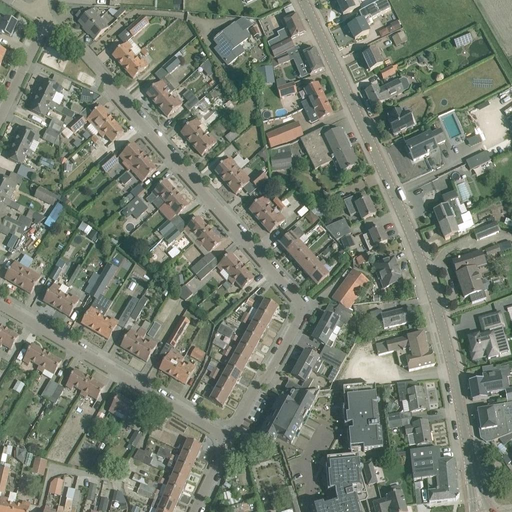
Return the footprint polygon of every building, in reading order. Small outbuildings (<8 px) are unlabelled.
[(343,16),(360,7),(356,0),(340,0),(336,2),(343,16)] [(363,20),(349,27),(355,40),(369,34),(366,27),(370,25),(369,22),(371,21),(390,11),(385,0),(384,0),(360,13),(363,20)] [(122,8),(114,17),(117,20),(125,12),(122,8)] [(82,11),(76,16),(80,21),(78,22),(86,32),(100,19),(92,10),(86,15),(82,11)] [(275,57),(294,49),(290,40),(306,33),(297,15),(282,22),(285,30),(277,33),(279,37),(267,43),(272,54),(270,55),(271,59),(275,57)] [(0,34),(1,33),(10,37),(17,23),(6,18),(5,20),(0,17),(0,34)] [(149,24),(142,17),(127,30),(134,38),(149,24)] [(100,19),(86,32),(95,41),(108,29),(108,28),(107,27),(100,19)] [(391,26),(387,29),(389,35),(401,29),(397,21),(390,25),(391,26)] [(240,46),(248,39),(235,23),(214,40),(221,50),(218,53),(229,67),(238,60),(238,59),(245,53),(240,46)] [(256,28),(251,30),(254,37),(255,37),(258,35),(259,35),(256,28)] [(403,33),(392,39),(395,45),(406,40),(403,33)] [(474,37),(457,41),(459,47),(475,43),(474,37)] [(133,49),(128,43),(112,56),(123,68),(135,58),(130,52),(133,49)] [(301,57),(296,59),(299,66),(304,64),(309,76),(324,70),(316,50),(315,50),(300,56),(301,57)] [(376,52),(363,58),(370,72),(383,66),(379,58),(381,57),(378,51),(376,52)] [(174,57),(174,58),(155,76),(161,82),(147,95),(157,107),(169,96),(175,91),(165,79),(169,75),(169,76),(181,65),(177,61),(183,56),(179,52),(174,57)] [(290,62),(287,54),(276,59),(272,60),(275,67),(290,62)] [(140,63),(135,58),(123,68),(133,80),(148,66),(143,60),(140,63)] [(257,81),(273,80),(272,67),(257,68),(257,81)] [(393,75),(389,69),(380,74),(383,81),(393,75)] [(45,81),(38,96),(51,103),(56,94),(59,95),(62,89),(61,88),(62,86),(65,81),(55,76),(51,83),(45,81)] [(379,90),(377,87),(365,92),(372,108),(383,103),(384,103),(392,99),(392,98),(408,90),(409,86),(406,80),(403,79),(379,90)] [(294,83),(278,88),(281,99),(297,94),(294,83)] [(301,104),(304,109),(325,99),(318,84),(304,90),(309,100),(304,102),(305,102),(301,104)] [(91,102),(93,92),(84,91),(82,100),(91,102)] [(184,107),(189,112),(199,103),(189,91),(183,97),(188,103),(184,107)] [(38,96),(30,112),(44,118),(49,109),(72,120),(75,114),(51,103),(38,96)] [(174,102),(169,96),(157,107),(167,118),(182,105),(177,99),(174,102)] [(197,105),(205,114),(214,107),(206,97),(197,105)] [(325,99),(304,109),(307,116),(315,112),(319,121),(333,114),(325,99)] [(230,102),(225,105),(230,111),(234,108),(230,102)] [(74,104),(70,112),(75,114),(80,116),(83,109),(74,104)] [(93,138),(95,136),(99,133),(98,133),(112,121),(101,108),(87,120),(91,125),(86,130),(93,138)] [(389,124),(394,136),(413,128),(405,110),(389,117),(391,123),(389,124)] [(69,127),(67,128),(74,135),(87,123),(81,116),(69,127)] [(64,124),(53,119),(48,129),(59,136),(61,134),(63,133),(69,127),(64,124)] [(181,134),(191,145),(203,135),(198,129),(201,126),(196,120),(181,134)] [(99,133),(95,136),(99,141),(102,139),(105,136),(112,144),(124,134),(112,121),(98,133),(99,133)] [(303,137),(298,123),(266,134),(271,149),(303,137)] [(328,126),(319,131),(300,140),(315,170),(332,161),(339,176),(358,166),(340,130),(332,134),(328,126)] [(15,144),(29,151),(33,142),(37,143),(40,137),(22,129),(15,144)] [(59,136),(48,129),(43,140),(59,147),(59,136)] [(234,130),(225,138),(230,144),(239,136),(234,130)] [(440,130),(429,135),(406,145),(414,162),(427,156),(429,155),(428,153),(437,149),(436,147),(446,143),(440,130)] [(208,140),(203,135),(191,145),(202,157),(216,144),(211,138),(208,140)] [(95,136),(93,138),(91,140),(95,145),(99,141),(95,136)] [(32,153),(29,151),(15,144),(7,160),(21,166),(26,157),(29,159),(32,153)] [(133,167),(144,157),(133,145),(120,157),(124,162),(127,160),(133,167)] [(108,158),(102,152),(94,159),(99,165),(108,158)] [(484,153),(466,162),(470,171),(488,162),(484,153)] [(291,154),(271,155),(272,169),(272,171),(292,169),(291,154)] [(76,155),(70,160),(74,165),(76,164),(73,161),(78,157),(76,155)] [(111,155),(108,158),(99,166),(105,174),(118,162),(111,155)] [(226,184),(238,174),(250,163),(247,159),(244,162),(238,156),(233,161),(230,159),(215,172),(226,184)] [(144,157),(133,167),(130,170),(142,183),(156,170),(144,157)] [(42,158),(39,164),(52,170),(55,164),(42,158)] [(241,171),(238,174),(226,184),(236,195),(251,182),(250,181),(241,171)] [(260,171),(250,181),(251,182),(257,190),(261,186),(268,180),(260,171)] [(0,195),(6,199),(10,190),(13,192),(17,185),(0,176),(0,195)] [(156,199),(159,196),(166,204),(177,194),(166,181),(151,194),(156,199)] [(130,194),(135,199),(144,191),(139,186),(130,194)] [(257,190),(262,195),(266,192),(261,186),(257,190)] [(39,188),(34,198),(53,208),(58,198),(39,188)] [(434,212),(439,225),(460,217),(461,217),(455,202),(458,201),(455,193),(442,198),(445,208),(434,212)] [(177,194),(166,204),(163,207),(167,212),(170,209),(177,217),(188,207),(177,194)] [(0,210),(3,205),(7,206),(9,201),(9,200),(6,199),(0,195),(0,210)] [(130,195),(124,200),(127,204),(134,198),(130,195)] [(260,222),(271,212),(267,206),(270,203),(264,197),(249,211),(260,222)] [(129,204),(140,217),(148,210),(137,198),(129,204)] [(277,207),(281,203),(277,198),(273,202),(277,207)] [(353,198),(344,202),(350,217),(359,213),(362,221),(375,215),(368,199),(356,205),(353,198)] [(288,211),(298,223),(311,211),(301,200),(288,211)] [(281,203),(277,207),(281,211),(285,208),(281,203)] [(58,205),(45,226),(51,230),(64,209),(58,205)] [(276,217),(271,212),(260,222),(270,234),(285,221),(280,215),(276,217)] [(17,223),(6,217),(2,226),(22,236),(26,228),(29,229),(32,222),(20,216),(17,223)] [(464,227),(460,217),(439,225),(445,239),(458,234),(456,230),(464,227)] [(192,233),(198,241),(210,231),(198,218),(185,230),(189,235),(192,233)] [(345,220),(325,228),(336,241),(339,240),(351,235),(345,220)] [(164,239),(175,229),(168,221),(157,231),(164,239)] [(83,224),(80,229),(88,234),(91,230),(83,224)] [(495,225),(473,233),(477,242),(499,234),(499,232),(496,224),(495,225)] [(387,243),(381,228),(369,233),(369,234),(363,237),(369,251),(387,243)] [(170,245),(181,235),(175,229),(164,239),(170,245)] [(279,244),(287,253),(298,243),(298,242),(304,237),(305,236),(298,229),(291,234),(279,244)] [(210,231),(198,241),(196,243),(200,248),(203,246),(210,254),(221,244),(210,231)] [(304,237),(298,242),(298,243),(302,246),(308,241),(304,237)] [(350,237),(341,240),(346,251),(354,247),(350,237)] [(287,253),(294,262),(306,251),(302,246),(298,243),(287,253)] [(189,262),(200,253),(194,245),(183,254),(189,262)] [(177,247),(169,254),(174,260),(182,253),(177,247)] [(294,262),(302,270),(314,260),(306,251),(294,262)] [(335,266),(339,262),(339,261),(346,255),(342,251),(330,261),(335,266)] [(482,252),(475,254),(458,260),(453,262),(457,275),(464,298),(469,297),(472,304),(486,299),(484,292),(488,291),(490,287),(489,283),(484,281),(480,282),(476,269),(486,266),(482,252)] [(359,266),(370,261),(367,254),(356,259),(359,266)] [(224,270),(231,277),(242,267),(231,255),(217,267),(222,272),(224,270)] [(15,263),(5,280),(18,287),(26,274),(28,270),(33,261),(25,256),(19,265),(15,263)] [(60,260),(52,256),(42,274),(49,278),(60,260)] [(41,262),(35,258),(30,267),(36,270),(41,262)] [(393,258),(384,261),(372,266),(376,275),(378,274),(383,289),(402,282),(393,258)] [(191,270),(196,276),(207,266),(202,260),(191,270)] [(302,270),(310,279),(321,268),(314,260),(302,270)] [(207,266),(196,276),(201,281),(212,271),(207,266)] [(62,271),(56,267),(49,278),(56,282),(62,271)] [(242,267),(231,277),(228,280),(233,285),(235,282),(242,290),(254,281),(242,267)] [(321,268),(310,279),(317,287),(329,277),(321,268)] [(26,274),(18,287),(31,295),(41,278),(34,274),(28,270),(26,274)] [(332,299),(348,311),(369,283),(353,271),(332,299)] [(110,281),(102,276),(95,288),(90,296),(90,297),(98,302),(110,281)] [(56,310),(64,296),(69,289),(62,285),(60,289),(53,285),(43,302),(56,310)] [(89,285),(84,293),(90,296),(95,288),(89,285)] [(185,302),(192,296),(185,287),(175,294),(185,302)] [(64,296),(56,310),(69,318),(79,301),(73,297),(71,300),(64,296)] [(139,301),(138,303),(144,307),(148,301),(143,297),(141,301),(140,300),(140,301),(139,301)] [(258,312),(272,319),(278,308),(260,298),(257,303),(262,306),(258,312)] [(249,299),(246,305),(252,308),(255,302),(249,299)] [(136,306),(131,302),(123,315),(129,318),(136,306)] [(129,318),(122,329),(129,333),(131,330),(132,330),(144,307),(138,303),(136,306),(129,318)] [(319,327),(332,334),(336,327),(342,330),(344,326),(345,327),(352,314),(339,307),(333,318),(326,314),(319,327)] [(82,325),(95,333),(103,319),(107,312),(101,308),(98,312),(92,308),(82,325)] [(381,310),(371,313),(370,313),(374,330),(383,328),(384,329),(415,322),(411,308),(382,315),(381,310)] [(252,323),(266,330),(272,319),(258,312),(252,323)] [(478,336),(468,339),(471,348),(469,348),(473,360),(487,356),(488,360),(498,357),(498,355),(501,354),(497,342),(505,340),(502,328),(503,327),(499,314),(480,319),(484,335),(484,337),(479,339),(478,336)] [(189,323),(182,318),(167,345),(174,349),(189,323)] [(103,319),(95,333),(108,340),(118,323),(111,319),(109,323),(103,319)] [(259,341),(266,330),(252,323),(246,334),(259,341)] [(155,324),(147,336),(153,339),(161,327),(155,324)] [(217,332),(220,334),(229,339),(233,332),(221,325),(217,332)] [(329,341),(332,334),(319,327),(312,339),(325,347),(326,346),(331,349),(334,343),(329,341)] [(0,348),(2,346),(11,351),(19,338),(4,329),(0,336),(0,348)] [(129,333),(121,348),(134,355),(142,342),(148,333),(140,329),(137,333),(132,330),(131,330),(129,333)] [(259,341),(246,334),(240,345),(253,352),(259,341)] [(424,334),(414,336),(377,345),(376,345),(378,356),(396,352),(399,366),(402,366),(403,369),(408,367),(409,371),(435,366),(431,352),(429,353),(424,334)] [(226,344),(215,339),(212,345),(224,351),(230,354),(232,349),(227,347),(227,346),(225,346),(226,344)] [(148,346),(142,342),(134,355),(147,363),(157,346),(150,342),(148,346)] [(240,345),(234,356),(247,363),(253,352),(240,345)] [(37,370),(37,371),(47,354),(32,346),(23,362),(29,365),(27,368),(36,373),(37,370)] [(206,355),(195,348),(191,357),(201,363),(206,355)] [(333,350),(329,357),(343,364),(347,358),(333,350)] [(329,357),(322,353),(318,359),(305,351),(299,364),(312,371),(311,371),(317,374),(323,363),(339,372),(343,364),(329,357)] [(172,378),(180,365),(184,359),(177,354),(176,357),(169,353),(159,370),(172,378)] [(47,354),(37,371),(43,374),(45,371),(54,376),(61,363),(47,354)] [(241,375),(247,363),(234,356),(228,367),(241,375)] [(180,365),(172,378),(185,386),(195,368),(189,364),(186,368),(180,365)] [(312,371),(299,364),(292,376),(304,383),(301,388),(289,381),(281,396),(306,393),(313,381),(313,380),(308,377),(311,371),(312,371)] [(221,378),(235,386),(241,375),(228,367),(221,378)] [(214,368),(212,373),(218,376),(220,372),(214,368)] [(74,388),(82,392),(82,393),(90,380),(75,371),(66,387),(72,391),(74,388)] [(470,384),(468,386),(469,389),(471,390),(471,394),(470,396),(470,399),(472,400),(473,402),(489,399),(488,394),(505,392),(507,402),(511,400),(511,389),(509,390),(506,376),(501,377),(500,372),(482,375),(483,380),(469,382),(470,384)] [(209,378),(215,381),(218,376),(212,373),(209,378)] [(37,383),(41,378),(35,374),(32,379),(37,383)] [(215,390),(229,397),(235,386),(221,378),(215,390)] [(82,393),(82,392),(80,396),(86,399),(88,396),(97,401),(104,388),(90,380),(82,393)] [(19,381),(15,391),(21,394),(25,384),(19,381)] [(51,382),(41,397),(48,401),(57,386),(51,382)] [(409,401),(411,413),(420,411),(421,412),(423,412),(422,411),(425,410),(423,399),(422,399),(420,390),(418,390),(417,383),(398,385),(401,402),(409,401)] [(64,390),(57,386),(48,401),(55,405),(64,390)] [(379,429),(375,387),(343,390),(345,407),(343,407),(344,426),(350,426),(351,432),(347,432),(348,445),(350,445),(350,452),(363,451),(363,453),(383,451),(381,429),(379,429)] [(222,408),(229,397),(215,390),(212,396),(207,393),(204,398),(222,408)] [(277,438),(291,445),(320,392),(292,395),(290,397),(292,398),(289,403),(280,398),(261,434),(257,440),(267,445),(267,444),(272,447),(275,441),(277,438)] [(117,413),(125,418),(133,405),(118,396),(109,412),(115,416),(117,413)] [(478,412),(476,412),(481,439),(486,443),(492,442),(499,439),(511,434),(511,403),(492,407),(493,409),(478,411),(478,412)] [(133,405),(125,418),(123,421),(129,424),(131,421),(140,426),(147,413),(133,405)] [(99,413),(88,432),(93,435),(105,416),(99,413)] [(389,429),(403,427),(401,420),(388,422),(389,429)] [(417,447),(418,451),(431,450),(430,444),(431,443),(429,432),(427,432),(426,423),(404,427),(406,437),(414,436),(416,447),(417,447)] [(136,449),(143,435),(136,431),(128,445),(129,445),(134,448),(136,449)] [(511,434),(499,439),(505,446),(511,440),(511,434)] [(185,445),(182,453),(196,459),(201,446),(182,438),(180,443),(182,444),(185,445)] [(196,459),(182,453),(179,457),(176,456),(175,458),(170,456),(171,453),(160,448),(157,455),(170,461),(191,470),(196,459)] [(431,450),(418,451),(392,454),(393,460),(411,458),(413,481),(427,479),(428,493),(429,504),(456,501),(459,497),(457,481),(457,480),(455,461),(440,462),(439,449),(431,450)] [(144,453),(139,450),(134,459),(143,463),(146,458),(150,460),(152,454),(145,450),(144,453)] [(360,511),(356,497),(353,497),(352,494),(362,493),(359,456),(325,460),(328,492),(333,491),(334,497),(336,497),(337,502),(323,505),(322,503),(311,506),(312,511),(360,511)] [(503,458),(501,459),(507,465),(508,464),(510,462),(505,456),(503,458)] [(35,459),(31,474),(44,477),(47,462),(35,459)] [(191,470),(170,461),(167,467),(175,470),(173,476),(186,481),(191,470)] [(372,463),(371,463),(363,465),(368,486),(377,483),(373,469),(376,469),(378,465),(378,462),(372,463)] [(0,467),(0,493),(4,495),(10,470),(0,467)] [(173,476),(167,488),(181,493),(186,481),(173,476)] [(62,496),(65,481),(52,479),(50,494),(62,496)] [(422,483),(414,484),(415,491),(420,490),(423,490),(422,483)] [(141,484),(139,489),(152,495),(154,490),(141,484)] [(154,490),(152,495),(176,505),(181,493),(167,488),(163,486),(162,485),(159,492),(154,490)] [(406,511),(400,486),(391,488),(393,494),(386,496),(387,499),(373,503),(375,511),(406,511)] [(299,511),(292,488),(284,490),(290,511),(299,511)] [(0,511),(13,511),(14,506),(18,492),(11,490),(9,492),(8,496),(9,497),(8,500),(1,499),(0,501),(0,511)] [(154,501),(151,509),(159,511),(173,511),(176,505),(152,495),(150,500),(154,501)] [(102,498),(100,505),(107,507),(108,500),(102,498)] [(70,511),(72,508),(73,501),(67,500),(64,511),(70,511)] [(260,511),(257,500),(227,509),(227,511),(260,511)]
